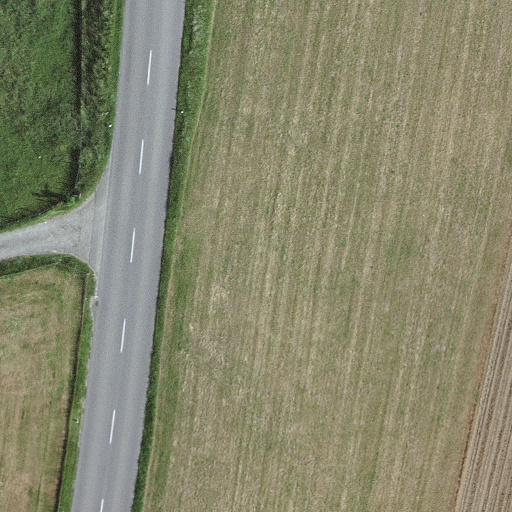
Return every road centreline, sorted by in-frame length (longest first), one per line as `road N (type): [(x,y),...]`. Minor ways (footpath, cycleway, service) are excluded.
road 1 (secondary): [(133,215),(95,511)]
road 2 (secondary): [(155,0),(133,215)]
road 3 (residential): [(133,215),(0,253)]
